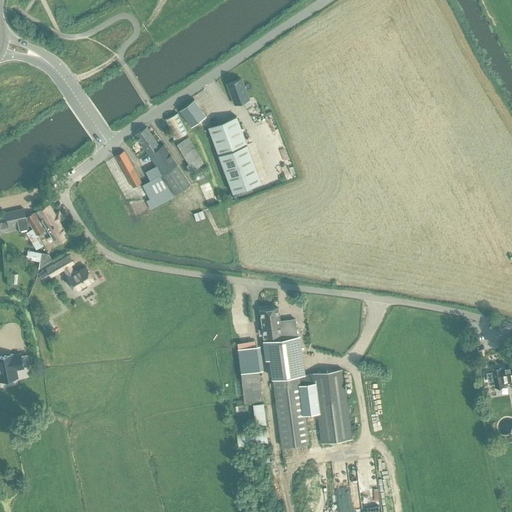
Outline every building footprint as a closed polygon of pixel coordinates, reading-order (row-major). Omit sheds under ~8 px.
[(241,78),(227,84),(234,104),(248,98),(241,78)] [(194,99),(179,110),(191,126),(206,116),(194,99)] [(164,120),(173,140),(187,134),(178,114),(164,120)] [(232,193),(261,182),(236,116),(208,127),(232,193)] [(176,164),(163,144),(159,146),(146,127),(135,134),(156,166),(161,174),(159,176),(165,185),(173,197),(190,185),(177,164),(176,164)] [(190,172),(204,164),(189,137),(177,144),(188,164),(186,165),(190,172)] [(132,188),(141,183),(124,150),(114,156),(132,188)] [(150,198),(146,201),(151,209),(170,199),(164,186),(165,185),(159,176),(161,174),(156,166),(145,172),(150,180),(142,184),(150,198)] [(49,183),(56,180),(54,175),(47,178),(49,183)] [(56,243),(68,236),(59,221),(62,219),(57,212),(54,213),(49,204),(36,211),(37,213),(34,214),(43,230),(44,231),(48,229),(56,243)] [(27,228),(28,228),(24,209),(6,213),(8,224),(2,225),(1,222),(0,222),(0,232),(27,227),(27,228)] [(43,230),(34,214),(34,213),(26,217),(36,234),(43,230)] [(41,253),(28,250),(26,259),(40,261),(41,253)] [(40,261),(38,268),(52,260),(49,254),(48,254),(41,253),(40,261)] [(86,284),(93,280),(85,267),(74,273),(70,265),(73,263),(69,255),(46,268),(51,276),(64,269),(68,277),(67,277),(75,290),(79,288),(80,289),(82,290),(87,287),(87,285),(86,284)] [(48,275),(45,270),(39,273),(42,278),(48,275)] [(277,307),(259,310),(260,312),(263,332),(267,360),(271,359),(271,366),(273,378),(298,375),(305,374),(300,336),(298,336),(295,318),(279,321),(277,307)] [(46,320),(42,323),(48,332),(54,328),(49,320),(48,319),(46,320)] [(256,346),(246,347),(246,344),(239,344),(239,348),(238,348),(242,387),(260,384),(256,346)] [(0,380),(17,377),(15,369),(23,367),(29,366),(27,354),(21,356),(20,354),(12,355),(12,354),(0,356),(0,380)] [(500,368),(492,369),(492,371),(493,380),(494,386),(503,384),(511,382),(511,390),(511,389),(511,366),(509,367),(509,366),(508,366),(508,367),(505,367),(504,367),(504,368),(500,368)] [(305,374),(298,375),(304,415),(318,413),(322,442),(351,438),(342,369),(305,374)] [(298,375),(273,378),(282,448),(308,444),(304,415),(298,375)] [(260,384),(242,387),(244,403),(262,401),(260,384)] [(263,403),(252,404),(255,425),(265,424),(263,403)] [(239,449),(268,446),(266,425),(236,428),(239,449)]
